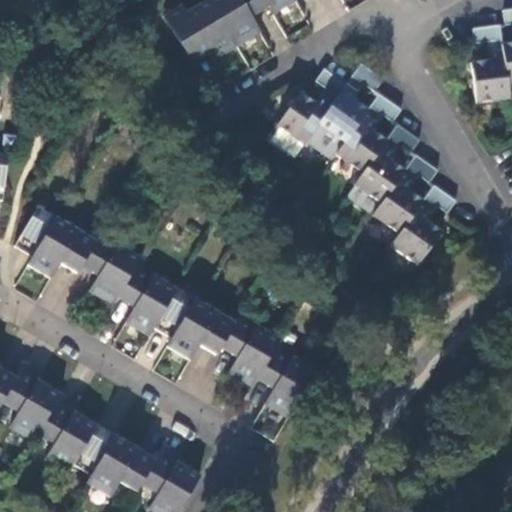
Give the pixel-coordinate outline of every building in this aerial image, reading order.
[(207,0),(184,14),(180,6),(163,16),(192,62),(208,53),(213,61),(259,33),(249,18),(267,7),(272,16),(295,2),(293,0),(207,0)] [(511,9),(501,11),(503,26),(511,24),(511,42),(500,43),(508,99),(511,97),(511,89),(511,84),(511,83),(511,9)] [(498,25),(471,29),(472,43),(486,42),(489,60),(469,62),(474,103),(508,99),(500,43),(498,25)] [(373,92),(382,80),(360,64),(346,84),(347,85),(319,125),(340,140),(331,152),(335,154),(368,109),(352,99),(362,84),(373,92)] [(276,126),(303,146),(319,125),(347,85),(346,84),(323,68),(314,81),(325,88),(315,103),(299,92),(276,126)] [(392,123),(401,110),(378,94),(368,109),(335,154),(359,170),(350,182),(353,184),(354,185),(386,140),(370,130),(380,115),(392,123)] [(411,153),(419,140),(396,124),(386,140),(354,185),(377,200),(368,213),(372,216),(372,215),(404,170),(388,160),(399,145),(411,153)] [(0,201),(3,202),(10,156),(0,154),(0,201)] [(429,183),(438,171),(414,155),(404,170),(372,215),(372,216),(395,231),(386,243),(391,246),(423,201),(408,191),(418,176),(429,183)] [(353,184),(345,196),(368,213),(377,200),(354,185),(353,184)] [(447,214),(456,201),(433,186),(423,201),(391,246),(419,265),(441,232),(426,221),(436,207),(447,214)] [(265,406),(289,418),(317,370),(296,359),(301,350),(260,326),(264,318),(247,308),(238,323),(156,277),(161,268),(119,244),(125,236),(107,226),(98,241),(39,207),(16,247),(33,257),(28,266),(51,279),(61,264),(78,273),(84,266),(101,276),(91,292),(115,305),(119,297),(136,307),(126,324),(150,337),(155,329),(173,339),(167,348),(190,361),(200,345),(217,355),(222,347),(240,358),(230,373),(253,387),(257,379),(275,390),(265,406)] [(151,509),(155,511),(179,511),(201,476),(178,462),(182,454),(164,444),(156,459),(75,411),(79,404),(39,380),(44,372),(26,363),(17,377),(0,367),(0,408),(4,402),(20,413),(11,427),(34,440),(38,433),(57,444),(47,460),(70,474),(75,465),(93,475),(88,484),(110,498),(120,482),(138,492),(142,485),(160,495),(151,509)]
